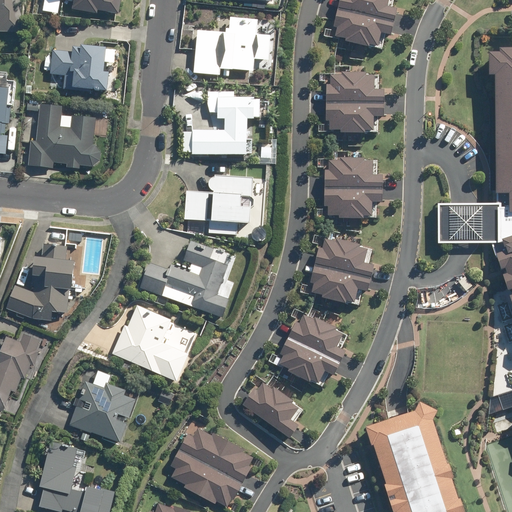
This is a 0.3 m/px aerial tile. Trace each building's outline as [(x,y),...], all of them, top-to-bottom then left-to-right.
[(0,0),(0,24),(2,24),(2,32),(23,33),(24,0),(0,0)] [(41,0),(40,12),(56,14),(58,0),(69,2),(68,12),(94,16),(95,11),(118,14),(119,0),(41,0)] [(337,0),(334,10),(390,24),(393,11),(390,10),(392,0),(337,0)] [(267,10),(268,3),(260,2),(259,9),(267,10)] [(330,28),(334,29),(332,37),(351,42),(351,44),(380,51),(383,37),(386,38),(389,24),(334,10),(330,28)] [(200,32),(197,74),(223,76),(224,70),(257,72),(258,59),(272,60),(275,37),(260,36),(261,21),(233,19),(232,35),(200,32)] [(67,76),(66,88),(107,93),(111,52),(77,49),(77,53),(55,51),(53,75),(67,76)] [(493,246),(489,246),(511,318),(511,52),(493,52),(493,57),(482,57),(482,79),(488,79),(489,198),(492,198),(493,246)] [(327,78),(327,87),(322,87),(322,105),(380,106),(380,92),(378,92),(377,76),(348,76),(348,78),(327,78)] [(14,91),(0,89),(0,137),(6,138),(8,125),(11,125),(14,91)] [(260,116),(260,95),(222,95),(222,116),(229,116),(229,128),(196,128),(196,152),(252,152),(253,116),(260,116)] [(375,134),(376,120),(379,120),(380,106),(322,105),(322,122),(326,122),(326,131),(346,132),(346,133),(375,134)] [(70,165),(70,169),(82,170),(82,166),(96,168),(103,162),(104,154),(98,147),(95,147),(98,120),(74,118),(73,129),(63,128),(65,107),(43,106),(40,142),(34,142),(31,166),(56,169),(56,164),(70,165)] [(263,147),(263,157),(274,157),(274,147),(263,147)] [(321,189),(377,191),(377,178),(368,178),(369,164),(360,164),(360,161),(337,161),(336,163),(325,163),(325,172),(322,172),(321,189)] [(212,219),(212,232),(240,233),(240,220),(255,220),(257,176),(218,175),(218,176),(216,176),(215,177),(213,179),(212,180),(212,183),(212,184),(213,187),(214,188),(216,190),(218,190),(218,192),(188,190),(187,217),(212,219)] [(377,191),(321,189),(321,208),(324,208),(324,218),(335,218),(335,221),(359,221),(359,219),(367,219),(367,205),(377,205),(377,191)] [(232,263),(214,257),(217,247),(194,239),(187,259),(206,266),(203,273),(175,263),(173,269),(152,262),(143,287),(226,316),(233,298),(221,294),(232,263)] [(332,242),(332,244),(321,241),(319,251),(316,250),(311,266),(365,281),(368,269),(359,266),(363,253),(354,250),(355,248),(332,242)] [(18,284),(8,307),(36,318),(54,319),(55,310),(70,311),(72,287),(77,287),(79,259),(69,258),(70,244),(46,243),(46,255),(40,254),(37,284),(38,284),(38,292),(18,284)] [(349,306),(353,293),(361,295),(365,281),(311,266),(307,285),(310,286),(308,295),(318,298),(317,300),(341,306),(341,304),(349,306)] [(191,353),(164,341),(173,319),(140,306),(131,327),(128,325),(116,354),(179,380),(191,353)] [(309,323),(300,317),(295,326),(292,325),(284,341),(334,367),(340,355),(331,350),(338,338),(330,334),(331,331),(310,320),(309,323)] [(42,350),(39,349),(43,339),(27,333),(24,341),(10,336),(5,347),(3,346),(0,354),(0,408),(6,411),(14,389),(19,391),(24,377),(28,378),(34,363),(37,364),(42,350)] [(327,379),(334,367),(284,341),(275,356),(280,358),(275,366),(285,372),(284,374),(305,385),(306,383),(313,387),(319,375),(327,379)] [(88,380),(72,425),(94,432),(95,431),(125,441),(132,422),(122,418),(124,412),(135,416),(141,398),(129,394),(131,389),(110,382),(108,387),(88,380)] [(250,391),(238,406),(284,442),(293,430),(285,423),(293,412),(287,407),(288,405),(269,390),(267,393),(259,386),(253,393),(250,391)] [(453,511),(421,415),(360,435),(385,511),(453,511)] [(190,434),(182,449),(246,482),(255,466),(252,464),(256,456),(246,451),(247,448),(215,432),(214,435),(200,428),(195,437),(190,434)] [(113,511),(119,492),(92,485),(91,492),(74,488),(79,467),(76,466),(80,447),(55,441),(45,480),(48,480),(42,505),(65,511),(66,509),(78,511),(113,511)] [(187,484),(186,487),(218,503),(219,501),(230,507),(235,498),(237,499),(246,482),(182,449),(174,466),(178,468),(174,477),(187,484)] [(198,511),(176,505),(175,507),(161,503),(157,511),(156,511),(152,511),(151,511),(198,511)]
